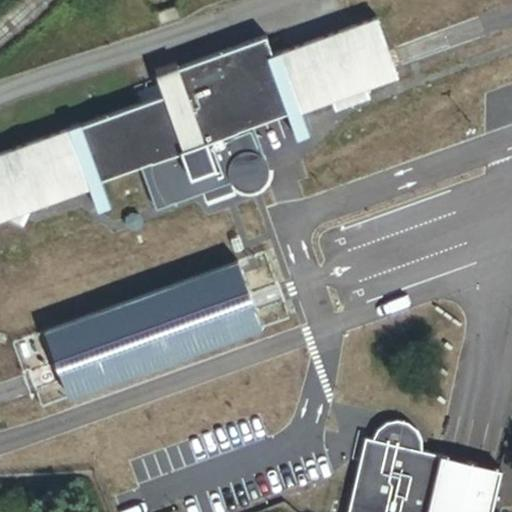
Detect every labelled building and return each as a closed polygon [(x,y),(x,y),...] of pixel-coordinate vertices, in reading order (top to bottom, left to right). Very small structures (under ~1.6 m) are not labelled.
[(181,16),(177,5),(159,10),(162,21),(181,16)] [(158,206),(233,179),(237,184),(242,187),(247,188),(253,189),(260,187),(267,182),(271,173),(271,165),(255,121),(290,109),(299,134),(310,130),(302,109),(400,73),(378,15),(274,53),(268,34),(181,66),(180,63),(160,70),(168,90),(0,151),(0,217),(92,184),(100,206),(112,202),(104,177),(143,163),(158,206)] [(236,251),(45,320),(70,388),(261,319),(236,251)] [(375,437),(423,448),(423,436),(419,427),(411,421),(405,418),(399,418),(392,418),(386,421),(380,426),(375,437)] [(423,448),(375,437),(368,435),(349,511),(492,511),(504,467),(423,448)]
